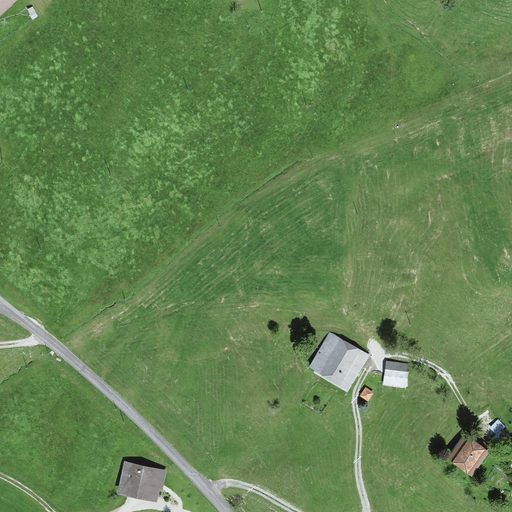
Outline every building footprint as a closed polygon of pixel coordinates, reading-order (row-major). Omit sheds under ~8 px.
[(0,0),(0,21),(21,2),(19,0),(0,0)] [(369,358),(330,337),(313,370),(353,390),(369,358)] [(411,364),(389,362),(387,388),(409,389),(411,364)] [(375,395),(367,389),(362,397),(370,403),(375,395)] [(505,427),(498,420),(489,429),(495,435),(493,437),(501,446),(510,437),(503,430),(505,427)] [(489,452),(465,435),(447,460),(472,477),(489,452)] [(167,472),(127,464),(121,495),(161,503),(167,472)]
